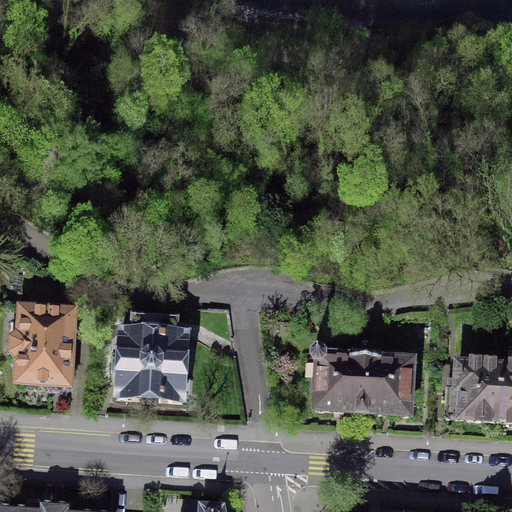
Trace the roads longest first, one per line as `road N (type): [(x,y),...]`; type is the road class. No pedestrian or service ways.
road 1 (tertiary): [(268,463),(0,446)]
road 2 (tertiary): [(511,477),(268,463)]
road 3 (residential): [(240,287),(268,463)]
